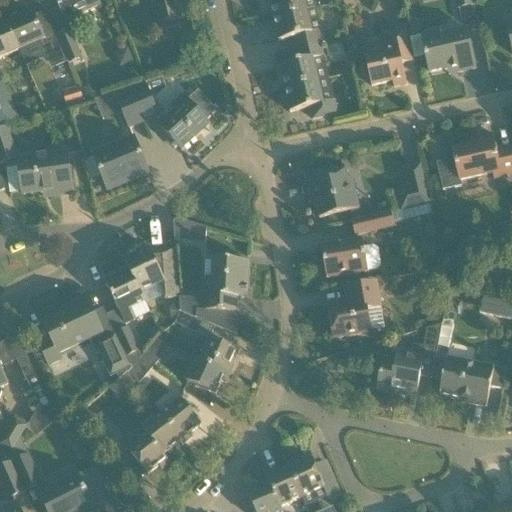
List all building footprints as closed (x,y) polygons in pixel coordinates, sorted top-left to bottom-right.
[(54,0),(65,24),(101,8),(98,0),(54,0)] [(152,0),(159,25),(179,20),(173,0),(152,0)] [(267,0),(272,19),(305,11),(302,0),(267,0)] [(453,0),(456,11),(474,7),(472,0),(453,0)] [(305,11),(272,19),(278,42),(293,39),(296,51),(321,45),(323,44),(321,33),(311,35),(305,11)] [(23,15),(7,22),(19,53),(45,42),(34,16),(25,20),(23,15)] [(0,60),(19,53),(7,22),(0,25),(0,60)] [(402,65),(414,63),(406,29),(382,34),(384,46),(380,47),(381,53),(364,56),(371,88),(392,83),(393,89),(399,87),(398,82),(405,81),(402,65)] [(421,40),(424,55),(428,74),(455,68),(456,75),(476,71),(466,30),(421,40)] [(57,40),(67,63),(69,66),(82,60),(70,31),(56,37),(57,40)] [(67,63),(57,40),(45,45),(59,75),(71,70),(69,66),(67,63)] [(298,63),(278,68),(284,90),(317,82),(312,61),(324,58),(321,45),(296,51),(295,51),(298,63)] [(198,49),(186,52),(189,66),(202,63),(198,49)] [(317,82),(284,90),(289,114),(310,109),(313,121),(338,115),(335,102),(322,105),(317,82)] [(0,84),(0,104),(10,127),(20,122),(3,83),(0,84)] [(79,92),(84,104),(100,97),(95,85),(79,92)] [(146,86),(132,92),(145,124),(160,118),(146,86)] [(78,89),(62,93),(67,109),(83,104),(78,89)] [(145,124),(132,92),(117,98),(115,95),(95,101),(103,121),(121,114),(128,132),(145,124)] [(174,105),(178,108),(157,126),(181,152),(210,126),(207,122),(217,113),(198,92),(188,101),(183,96),(174,105)] [(0,166),(18,160),(7,128),(0,130),(0,166)] [(511,147),(496,152),(493,136),(477,139),(479,144),(451,150),(454,161),(436,165),(442,192),(461,188),(460,184),(492,176),(493,182),(511,177),(511,147)] [(92,155),(100,173),(107,192),(148,175),(133,138),(92,155)] [(18,160),(23,196),(52,192),(53,198),(73,195),(67,153),(18,160)] [(394,194),(399,214),(430,206),(421,166),(402,170),(407,190),(394,194)] [(305,177),(310,200),(314,200),(319,220),(359,210),(352,179),(347,180),(343,168),(305,177)] [(351,223),(355,239),(394,229),(390,213),(351,223)] [(374,246),(363,248),(362,240),(321,247),(326,280),(367,273),(378,271),(381,267),(378,250),(374,246)] [(124,262),(125,265),(126,264),(141,295),(158,287),(165,301),(178,300),(175,248),(149,250),(124,262)] [(430,264),(432,271),(444,268),(442,256),(435,257),(430,264)] [(201,312),(218,313),(238,314),(239,299),(247,299),(249,263),(213,261),(212,279),(203,279),(201,312)] [(126,264),(125,265),(115,270),(118,276),(104,283),(126,327),(137,322),(131,311),(145,304),(141,295),(126,264)] [(328,308),(334,341),(371,334),(367,312),(382,309),(377,282),(345,288),(348,304),(328,308)] [(50,340),(37,346),(48,369),(63,362),(59,354),(102,334),(86,299),(69,307),(71,312),(43,325),(50,340)] [(180,299),(180,314),(191,319),(191,318),(207,326),(210,321),(197,315),(197,300),(180,299)] [(511,304),(507,303),(498,302),(495,318),(511,321),(511,304)] [(174,305),(171,312),(171,319),(176,323),(180,314),(179,303),(174,305)] [(425,322),(435,328),(442,316),(431,310),(425,322)] [(191,319),(180,314),(176,323),(174,326),(185,331),(191,319)] [(377,390),(390,392),(416,398),(423,359),(435,361),(442,326),(426,331),(423,348),(413,346),(412,352),(398,350),(396,360),(383,357),(377,390)] [(114,336),(118,345),(125,360),(140,353),(128,329),(115,336),(114,336)] [(114,336),(95,345),(99,355),(111,379),(130,370),(125,360),(118,345),(114,336)] [(233,366),(238,352),(208,339),(199,360),(198,362),(229,375),(233,366)] [(150,349),(142,359),(150,366),(159,356),(150,349)] [(26,356),(16,361),(41,410),(51,405),(26,356)] [(439,395),(468,401),(467,405),(486,409),(494,368),(447,358),(439,395)] [(150,366),(142,359),(133,370),(142,377),(150,366)] [(198,362),(199,360),(196,359),(185,382),(215,396),(221,383),(225,385),(229,375),(198,362)] [(0,398),(1,393),(0,389),(8,385),(0,367),(0,398)] [(137,385),(127,374),(118,381),(128,392),(137,385)] [(370,399),(368,407),(386,411),(388,402),(370,399)] [(181,400),(161,416),(184,445),(192,439),(190,435),(201,426),(181,400)] [(90,423),(97,432),(108,424),(100,415),(90,423)] [(142,431),(146,436),(147,435),(163,456),(173,448),(176,451),(184,445),(161,416),(142,431)] [(0,443),(0,447),(4,450),(6,449),(12,453),(20,439),(21,439),(28,427),(15,419),(0,443)] [(147,435),(146,436),(127,451),(147,476),(158,467),(161,471),(169,464),(163,456),(147,435)] [(12,453),(9,457),(25,493),(42,485),(21,439),(20,439),(12,453)] [(0,451),(0,461),(9,457),(12,453),(6,449),(4,450),(0,451)] [(9,457),(0,461),(0,485),(7,501),(25,493),(9,457)] [(287,466),(288,470),(289,470),(302,501),(324,491),(328,501),(340,496),(334,482),(323,486),(312,460),(298,466),(297,462),(287,466)] [(265,476),(267,481),(268,481),(280,510),(281,510),(302,501),(289,470),(288,470),(276,476),(275,472),(265,476)] [(39,496),(45,509),(46,511),(84,511),(93,508),(77,477),(39,496)] [(268,481),(267,481),(258,485),(260,489),(247,495),(254,511),(281,511),(281,510),(280,510),(268,481)] [(509,505),(496,509),(495,509),(496,511),(511,511),(511,499),(507,501),(509,505)] [(0,510),(0,511),(19,511),(16,503),(0,510)]
